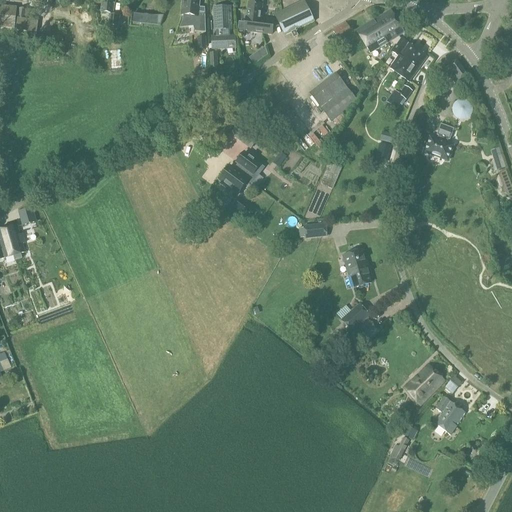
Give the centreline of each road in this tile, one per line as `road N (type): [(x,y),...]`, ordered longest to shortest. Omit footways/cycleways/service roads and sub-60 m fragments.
road 1 (unclassified): [(511,407),(453,361),(412,308),(386,212),(393,156),(421,87),(461,47)]
road 2 (unclassified): [(0,214),(206,103),(361,0)]
